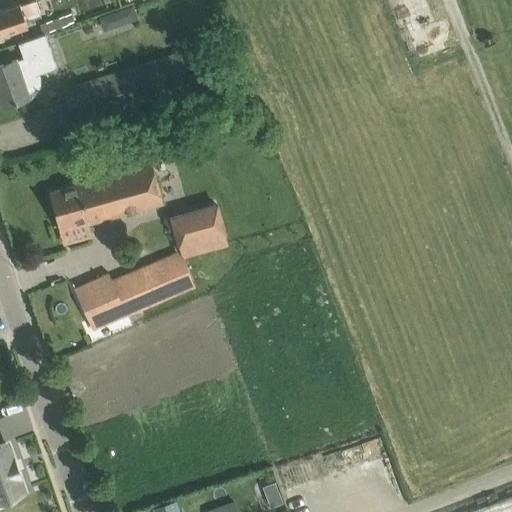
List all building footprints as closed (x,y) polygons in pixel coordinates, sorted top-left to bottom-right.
[(31,0),(19,4),(0,10),(0,35),(27,27),(24,17),(39,12),(34,0),(31,0)] [(132,4),(116,10),(121,24),(137,18),(132,4)] [(71,14),(51,21),(54,29),(74,22),(71,14)] [(18,42),(23,57),(0,64),(0,107),(28,97),(27,95),(33,91),(37,84),(36,77),(35,74),(57,67),(45,33),(18,42)] [(63,89),(74,124),(196,86),(185,51),(63,89)] [(163,203),(152,164),(110,175),(105,159),(89,163),(94,179),(49,191),(58,227),(87,220),(88,224),(107,218),(163,203)] [(227,243),(215,202),(169,216),(180,250),(111,280),(118,295),(104,301),(112,319),(195,285),(182,255),(227,243)] [(118,295),(111,280),(108,273),(74,287),(93,328),(112,319),(104,301),(118,295)] [(113,368),(98,374),(109,403),(118,399),(119,402),(139,395),(137,392),(154,385),(144,359),(168,350),(160,328),(106,349),(113,368)] [(253,433),(235,440),(245,466),(264,459),(253,433)] [(0,503),(12,499),(10,495),(23,490),(17,475),(19,475),(12,457),(11,457),(5,442),(0,443),(0,503)] [(511,511),(511,494),(466,511),(511,511)] [(208,511),(237,511),(234,502),(208,511)]
